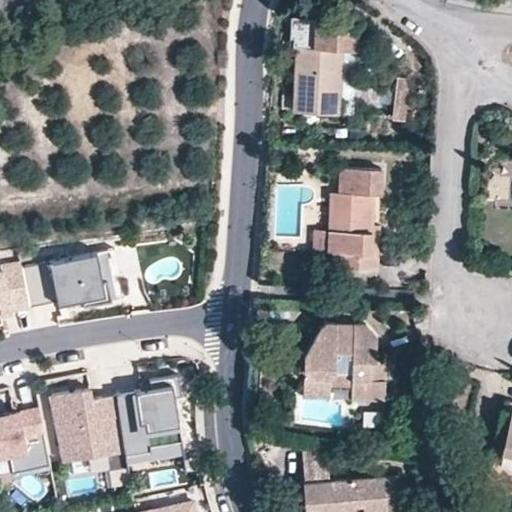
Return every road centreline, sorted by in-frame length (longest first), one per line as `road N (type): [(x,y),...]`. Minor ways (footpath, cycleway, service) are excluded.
road 1 (residential): [(256,0),(232,323)]
road 2 (residential): [(468,25),(452,273),(487,325)]
road 3 (residential): [(232,323),(138,328),(0,352)]
road 4 (residential): [(232,323),(228,405),(235,468),(252,511)]
